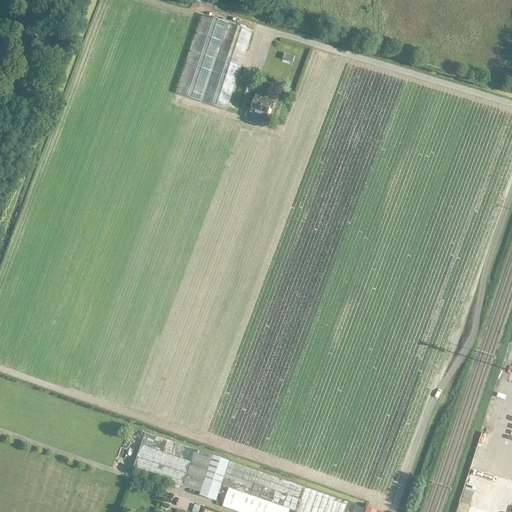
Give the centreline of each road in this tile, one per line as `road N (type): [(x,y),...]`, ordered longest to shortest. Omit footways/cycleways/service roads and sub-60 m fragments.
road 1 (unclassified): [(393,511),(418,429),(471,335),(511,193)]
road 2 (track): [(0,429),(232,511)]
